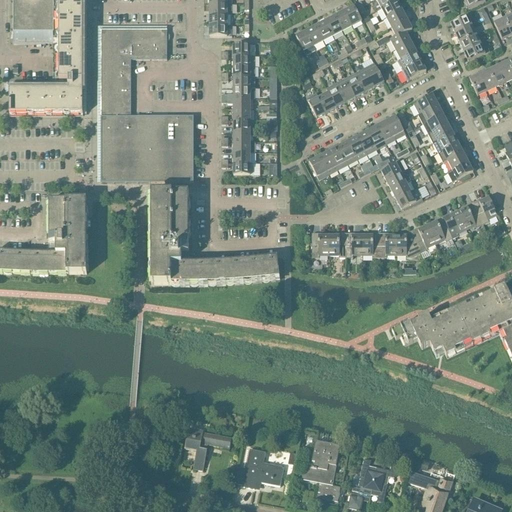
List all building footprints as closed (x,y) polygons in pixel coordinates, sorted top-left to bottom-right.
[(10,115),(10,117),(74,117),(83,117),(82,0),(12,0),(13,34),(13,46),(53,46),(53,85),(10,85),(10,105),(8,106),(7,108),(7,110),(7,112),(8,114),(10,115)] [(381,11),(397,3),(395,0),(378,0),(376,1),(381,11)] [(484,0),(467,0),(464,2),(469,12),(486,4),(484,0)] [(386,21),(402,12),(397,3),(381,11),(386,21)] [(209,17),(228,17),(232,17),(232,6),(209,6),(209,17)] [(362,23),(354,8),(344,14),(351,28),(362,23)] [(391,30),(407,22),(402,12),(386,21),(391,30)] [(351,28),(344,14),(334,19),(342,33),(351,28)] [(511,16),(503,20),(511,37),(511,36),(511,16)] [(228,17),(209,17),(209,28),(228,28),(228,17)] [(468,17),(466,18),(451,25),(455,35),(472,27),(468,17)] [(325,24),(332,38),(342,33),(334,19),(325,24)] [(494,25),(502,42),(511,37),(503,20),(494,25)] [(406,35),(412,32),(407,22),(391,30),(396,39),(396,40),(406,35)] [(332,38),(325,24),(315,29),(323,43),(332,38)] [(460,45),(477,37),(472,27),(455,35),(460,45)] [(228,28),(209,28),(209,39),(232,39),(232,28),(228,28)] [(323,43),(315,29),(306,34),(313,48),(323,43)] [(167,32),(100,32),(101,119),(101,185),(194,185),(193,119),(131,119),(131,62),(167,62),(167,44),(169,43),(169,42),(170,41),(170,39),(170,37),(169,36),(167,34),(167,32)] [(316,53),(313,48),(306,34),(296,39),(306,58),(316,53)] [(411,44),(406,35),(396,40),(396,39),(390,43),(395,53),(411,44)] [(477,37),(460,45),(464,54),(481,46),(477,37)] [(372,42),(370,38),(364,40),(359,43),(362,47),(372,42)] [(400,62),(416,54),(411,44),(395,53),(400,62)] [(485,44),(481,46),(464,54),(469,64),(490,54),(485,44)] [(233,58),(248,58),(255,58),(250,58),(250,47),(233,47),(233,58)] [(416,54),(400,62),(397,64),(402,73),(421,63),(416,54)] [(255,58),(248,58),(233,58),(233,69),(248,69),(255,69),(255,58)] [(407,83),(410,82),(426,73),(421,63),(402,73),(407,83)] [(511,82),(511,72),(508,63),(498,68),(506,85),(511,82)] [(384,84),(376,70),(374,66),(364,71),(374,90),(384,84)] [(506,85),(498,68),(489,72),(497,89),(506,85)] [(255,69),(248,69),(233,69),(233,80),(248,80),(255,80),(255,69)] [(374,90),(364,71),(354,76),(364,95),(374,90)] [(497,89),(489,72),(479,77),(487,94),(497,89)] [(364,95),(354,76),(345,81),(355,100),(364,95)] [(487,94),(479,77),(469,81),(477,99),(487,94)] [(255,80),(248,80),(233,80),(233,91),(255,91),(255,80)] [(355,100),(345,81),(335,86),(345,105),(355,100)] [(328,95),(336,110),(345,105),(335,86),(326,91),(328,95)] [(233,96),(228,96),(228,97),(228,101),(233,101),(250,101),(255,101),(255,91),(233,91),(233,96)] [(336,110),(328,95),(319,100),(318,100),(326,115),(336,110)] [(309,105),(316,120),(326,115),(318,100),(319,100),(317,96),(306,101),(309,105)] [(413,107),(419,117),(438,107),(433,97),(413,107)] [(233,101),(228,101),(228,106),(233,106),(233,112),(248,112),(250,112),(250,101),(233,101)] [(418,117),(423,127),(443,116),(438,107),(419,117),(418,117)] [(250,112),(248,112),(233,112),(233,123),(248,123),(250,123),(250,112)] [(428,136),(448,126),(443,116),(423,127),(428,136)] [(406,137),(396,119),(386,124),(395,142),(406,137)] [(250,123),(248,123),(233,123),(233,134),(248,134),(250,134),(250,123)] [(395,142),(386,124),(376,129),(386,147),(395,142)] [(448,126),(428,136),(433,146),(453,135),(448,126)] [(386,147),(376,129),(366,134),(376,152),(386,147)] [(250,134),(248,134),(233,134),(233,145),(250,145),(250,144),(250,134)] [(376,152),(366,134),(357,139),(367,157),(376,152)] [(438,156),(458,145),(453,135),(433,146),(438,156)] [(367,157),(357,139),(347,144),(357,163),(367,157)] [(255,144),(250,144),(250,145),(233,145),(233,155),(248,155),(250,155),(255,155),(255,144)] [(357,163),(347,144),(338,149),(348,168),(357,163)] [(510,166),(511,164),(511,144),(503,148),(506,154),(505,155),(510,166)] [(443,165),(447,163),(463,155),(458,145),(438,156),(443,165)] [(328,154),(338,173),(348,168),(338,149),(328,154)] [(338,173),(328,154),(319,159),(328,178),(338,173)] [(250,155),(248,155),(233,155),(233,166),(248,166),(254,166),(250,166),(250,155)] [(452,173),(468,164),(463,155),(447,163),(452,173)] [(328,178),(319,159),(309,164),(319,183),(328,178)] [(396,165),(381,173),(386,183),(406,173),(400,163),(396,165)] [(452,173),(447,175),(452,185),(460,181),(462,184),(471,180),(469,176),(473,174),(468,164),(452,172),(452,173)] [(254,166),(248,166),(233,166),(233,177),(254,177),(254,166)] [(277,166),(269,166),(269,180),(276,180),(277,180),(277,166)] [(406,173),(386,183),(391,192),(406,184),(411,182),(406,173)] [(396,202),(411,194),(406,184),(391,192),(396,202)] [(431,184),(426,187),(428,192),(431,196),(436,194),(433,189),(431,184)] [(417,191),(411,194),(396,202),(402,212),(422,201),(417,191)] [(280,281),(277,260),(268,260),(268,261),(259,262),(232,264),(214,265),(199,265),(189,265),(189,195),(151,195),(151,286),(194,286),(205,286),(214,286),(225,285),(234,285),(243,284),(258,283),(271,281),(280,281)] [(472,205),(482,227),(489,224),(488,222),(497,218),(488,199),(478,204),(478,203),(478,202),(472,205)] [(86,276),(86,220),(86,202),(49,202),(49,245),(49,255),(39,255),(22,255),(5,254),(5,253),(0,252),(0,274),(21,275),(39,276),(86,276)] [(482,227),(472,205),(467,207),(467,209),(458,214),(466,233),(475,229),(476,230),(482,227)] [(442,219),(445,226),(452,241),(459,238),(458,237),(466,233),(458,214),(448,218),(447,216),(442,219)] [(452,241),(445,226),(440,229),(437,224),(427,228),(436,247),(445,243),(446,244),(452,241)] [(436,247),(427,228),(418,233),(420,238),(415,240),(422,255),(428,252),(427,251),(436,247)] [(422,255),(415,240),(412,233),(407,235),(407,237),(407,238),(396,238),(396,258),(406,258),(406,260),(411,260),(422,255)] [(345,260),(345,236),(339,236),(339,238),(329,238),(329,258),(338,258),(338,260),(345,260)] [(345,236),(345,260),(353,260),(353,258),(362,258),(362,238),(352,238),(352,236),(345,236)] [(366,238),(362,238),(362,258),(372,258),(372,260),(379,260),(379,244),(379,236),(373,236),(373,238),(366,238)] [(396,258),(396,238),(386,238),(385,238),(386,236),(379,236),(379,244),(379,260),(386,260),(386,258),(396,258)] [(329,258),(329,238),(312,238),(312,260),(319,260),(319,258),(329,258)] [(392,333),(391,333),(393,337),(394,339),(396,343),(401,340),(405,339),(409,347),(417,343),(421,352),(430,348),(434,357),(443,353),(444,356),(445,356),(447,361),(499,337),(511,364),(511,289),(506,293),(505,291),(496,295),(494,296),(492,297),(491,295),(430,323),(430,322),(428,319),(428,318),(418,322),(419,324),(411,328),(410,324),(409,325),(392,333)] [(203,433),(189,430),(185,451),(196,454),(193,471),(203,473),(207,452),(208,447),(230,451),(232,441),(203,435),(203,433)] [(305,477),(303,476),(302,482),(318,485),(315,499),(338,503),(340,489),(333,488),(336,468),(340,448),(316,444),(312,463),(315,464),(314,470),(312,469),(312,470),(306,469),(305,477)] [(280,489),(284,469),(264,465),(266,454),(250,451),(246,471),(238,470),(235,486),(243,488),(242,490),(245,490),(254,491),(256,484),(280,489)] [(427,473),(430,464),(424,463),(425,461),(416,458),(416,460),(413,459),(410,468),(416,469),(415,472),(421,473),(421,471),(427,473)] [(350,498),(348,510),(358,511),(360,511),(362,502),(369,504),(371,497),(378,499),(377,504),(383,505),(387,486),(389,479),(394,480),(397,469),(391,468),(390,473),(376,470),(369,468),(370,463),(364,462),(360,481),(358,488),(353,487),(350,498)] [(442,511),(448,495),(449,496),(453,484),(441,480),(440,484),(412,474),(408,485),(426,491),(419,511),(442,511)]
